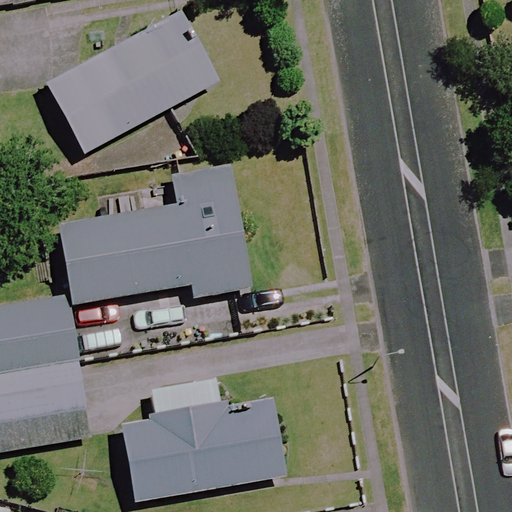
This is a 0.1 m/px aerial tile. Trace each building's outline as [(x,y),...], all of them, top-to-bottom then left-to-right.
[(73,160),(209,85),(171,17),(35,92),(73,160)] [(60,310),(179,290),(181,304),(242,293),(221,170),(160,181),(165,210),(47,231),(60,310)] [(0,309),(0,379),(68,367),(55,299),(0,309)] [(0,379),(0,455),(81,441),(68,367),(0,379)] [(276,484),(262,403),(107,429),(120,511),(276,484)]
